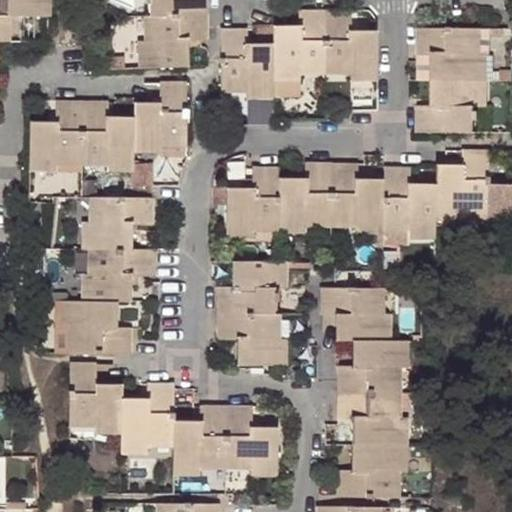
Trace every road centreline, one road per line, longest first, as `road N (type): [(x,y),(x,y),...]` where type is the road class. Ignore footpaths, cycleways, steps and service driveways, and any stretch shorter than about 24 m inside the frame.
road 1 (residential): [(393,0),(392,104),(380,131),(360,140),(236,146),(191,180),(192,367),(214,383),(280,384),(295,391),(303,412),(302,484),(274,511)]
road 2 (residential): [(12,162),(11,97),(29,78),(119,77)]
